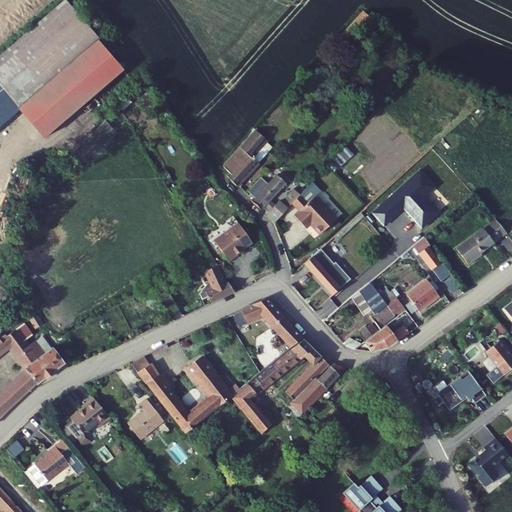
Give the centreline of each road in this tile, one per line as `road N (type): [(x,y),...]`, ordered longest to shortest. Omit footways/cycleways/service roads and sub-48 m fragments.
road 1 (residential): [(274,284),(55,385),(0,434)]
road 2 (residential): [(392,358),(369,362),(338,353),(274,284)]
road 3 (residential): [(511,270),(392,358)]
